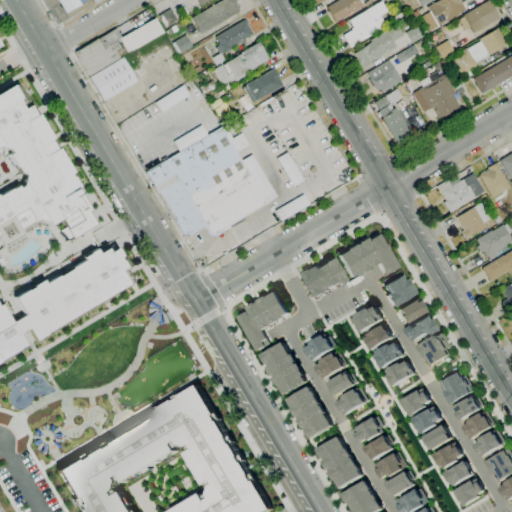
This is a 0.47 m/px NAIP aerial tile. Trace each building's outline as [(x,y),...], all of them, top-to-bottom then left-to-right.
[(86,0),(65,13),(57,0),(86,0)] [(200,34),(191,18),(221,0),(232,0),(239,12),(200,34)] [(335,22),(326,7),(338,0),(358,0),(362,6),(335,22)] [(366,8),(363,3),(368,0),(371,5),(366,8)] [(430,30),(421,16),(429,11),(426,7),(437,0),(465,0),(461,3),(465,9),(430,30)] [(472,33),(462,15),(487,0),(498,18),(472,33)] [(350,47),(343,35),(351,30),(351,29),(353,28),(349,20),(381,1),(387,11),(380,16),(386,26),(350,47)] [(165,28),(158,16),(170,9),(177,20),(165,28)] [(413,18),(411,13),(416,10),(419,15),(413,18)] [(89,75),(75,53),(115,28),(121,37),(155,18),(163,33),(89,75)] [(215,65),(211,57),(218,53),(215,47),(218,46),(216,43),(218,42),(215,36),(244,19),(252,34),(244,39),(246,41),(241,44),(240,41),(231,46),(232,48),(223,54),(222,53),(220,54),(224,60),(215,65)] [(361,67),(360,65),(358,67),(354,60),(356,58),(353,54),(370,42),(369,40),(397,25),(403,36),(393,41),(396,47),(361,67)] [(411,43),(405,32),(416,26),(422,36),(411,43)] [(464,79),(462,75),(461,76),(450,57),(466,47),(467,48),(480,41),(478,39),(500,26),(503,33),(506,31),(511,41),(475,63),(477,66),(469,71),(471,75),(464,79)] [(180,54),(173,41),(185,34),(192,47),(180,54)] [(441,59),(434,47),(446,40),(453,51),(441,59)] [(221,86),(212,70),(220,65),(222,68),(226,66),(224,63),(240,54),(239,53),(258,41),(267,57),(265,58),(266,60),(249,70),(248,69),(243,72),(245,75),(235,81),(234,79),(231,82),(230,80),(221,86)] [(399,64),(395,56),(413,45),(418,53),(399,64)] [(103,101),(89,77),(136,49),(139,54),(126,62),(137,81),(103,101)] [(482,94),(473,78),(511,55),(511,75),(494,86),(495,87),(491,89),(490,89),(482,94)] [(443,68),(439,61),(443,59),(447,65),(443,68)] [(381,93),(379,90),(377,91),(375,86),(374,87),(369,79),(392,65),(401,80),(381,93)] [(195,74),(192,70),(198,66),(201,70),(195,74)] [(251,103),(242,87),(246,85),(245,85),(274,68),(279,78),(278,79),(282,85),(255,101),(251,103)] [(438,119),(432,107),(423,112),(412,93),(422,87),(419,81),(427,77),(430,82),(444,74),(455,94),(452,95),(459,107),(438,119)] [(203,93),(199,87),(210,82),(210,81),(213,80),(216,87),(212,90),(203,93)] [(458,95),(455,89),(462,86),(465,91),(458,95)] [(0,94),(12,87),(30,116),(37,112),(84,191),(76,196),(93,224),(60,244),(48,224),(33,221),(18,229),(22,236),(0,248),(0,192),(16,183),(21,173),(8,154),(0,154),(0,301),(13,323),(25,315),(14,298),(96,248),(102,257),(118,248),(129,266),(122,270),(129,282),(32,341),(24,329),(15,335),(22,347),(0,360),(0,94)] [(390,104),(384,96),(396,88),(402,97),(390,104)] [(397,144),(381,118),(382,117),(378,111),(386,106),(389,111),(394,108),(411,135),(397,144)] [(215,236),(214,237),(213,237),(212,237),(211,236),(210,236),(209,236),(208,235),(207,234),(203,227),(188,236),(187,233),(183,236),(176,224),(174,226),(151,187),(153,185),(145,172),(221,127),(266,203),(242,217),(244,221),(232,228),(229,225),(223,229),(224,231),(215,236)] [(511,182),(499,160),(511,152),(511,182)] [(491,198),(478,175),(488,169),(486,167),(495,162),(510,188),(491,198)] [(448,213),(442,202),(445,201),(436,186),(447,179),(451,186),(474,172),(485,191),(448,213)] [(465,239),(461,232),(463,230),(455,217),(480,202),(490,219),(483,223),(485,227),(465,239)] [(489,260),(487,256),(485,257),(482,252),(479,253),(475,246),(478,245),(475,239),(490,230),(491,231),(502,224),(511,241),(495,251),(497,255),(489,260)] [(337,256),(350,277),(378,261),(385,274),(398,267),(378,232),(337,256)] [(489,281),(481,267),(511,249),(511,270),(508,273),(507,271),(489,281)] [(303,274),(317,297),(345,280),(332,257),(303,274)] [(405,272),(383,285),(387,293),(386,294),(395,308),(418,294),(405,272)] [(511,313),(509,315),(501,302),(506,299),(501,291),(504,290),(503,288),(511,282),(511,313)] [(236,316),(255,347),(268,339),(262,330),(289,313),(276,292),(236,316)] [(396,310),(405,324),(428,310),(419,296),(396,310)] [(384,320),(376,306),(370,310),(368,308),(350,319),(359,334),(384,320)] [(429,313),(410,324),(412,326),(406,329),(414,343),(438,328),(429,313)] [(370,352),(393,338),(389,330),(388,330),(384,325),(364,336),(367,340),(364,342),(370,352)] [(417,346),(425,360),(426,359),(430,366),(453,353),(441,332),(417,346)] [(335,349),(328,338),(326,339),(324,335),(310,343),(311,345),(306,348),(314,361),(335,349)] [(262,355),(285,395),(307,382),(284,342),(262,355)] [(381,370),(405,356),(397,342),(391,346),(390,344),(372,355),(381,370)] [(345,367),(339,356),(337,358),(334,353),(321,361),(322,363),(316,366),(324,380),(345,367)] [(391,387),(393,386),(394,387),(416,374),(408,361),(402,364),(401,362),(385,371),(387,375),(385,377),(391,387)] [(475,391),(463,370),(441,383),(445,390),(444,391),(452,404),(475,391)] [(336,397),(356,385),(349,374),(345,376),(344,373),(327,383),(336,397)] [(55,469),(80,511),(258,511),(272,504),(200,383),(55,469)] [(288,400),(311,439),(333,426),(310,386),(288,400)] [(432,401),(424,388),(400,402),(409,418),(427,407),(426,405),(432,401)] [(338,402),(345,415),(366,403),(360,392),(358,393),(356,389),(342,397),(343,399),(338,402)] [(485,407),(477,394),(454,407),(457,412),(457,413),(461,421),(485,407)] [(419,436),(438,425),(437,423),(443,420),(435,406),(411,421),(419,436)] [(496,426),(486,410),(468,421),(469,423),(464,426),(472,440),(496,426)] [(382,433),(380,429),(382,428),(375,417),(354,430),(362,443),(368,440),(369,441),(382,433)] [(427,449),(430,447),(433,450),(453,438),(445,425),(425,437),(422,439),(427,449)] [(507,444),(497,428),(479,439),(480,441),(475,444),(483,458),(507,444)] [(317,450),(341,489),(363,476),(339,436),(317,450)] [(366,447),(374,461),(394,449),(386,436),(366,447)] [(432,457),(439,468),(441,466),(444,470),(465,457),(456,442),(435,455),(432,457)] [(511,474),(511,453),(509,448),(486,461),(494,475),(495,474),(499,482),(511,474)] [(375,466),(383,479),(389,476),(390,477),(404,469),(401,465),(403,464),(397,454),(375,466)] [(449,485),(451,483),(453,486),(475,474),(467,461),(445,473),(446,474),(443,475),(449,485)] [(387,484),(395,497),(415,485),(407,472),(387,484)] [(453,493),(462,508),(486,493),(477,478),(453,493)] [(508,501),(511,498),(511,478),(505,483),(506,485),(500,488),(508,501)] [(342,494),(352,511),(377,511),(383,509),(366,480),(342,494)] [(397,502),(402,511),(412,511),(425,505),(422,501),(424,500),(418,490),(397,502)]
